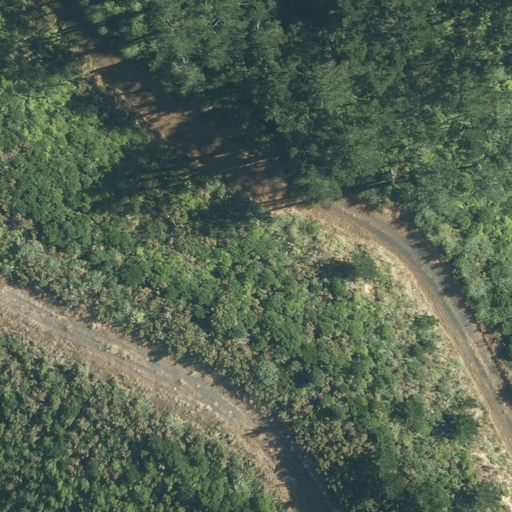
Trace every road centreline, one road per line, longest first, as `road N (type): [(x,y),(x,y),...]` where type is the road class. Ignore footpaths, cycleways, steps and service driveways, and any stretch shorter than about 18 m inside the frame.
road 1 (track): [(511,455),(443,327),(383,257),(112,55),(72,0)]
road 2 (track): [(306,511),(248,411),(0,297)]
